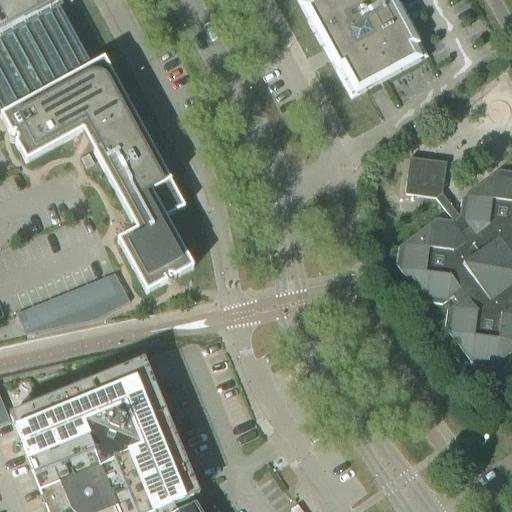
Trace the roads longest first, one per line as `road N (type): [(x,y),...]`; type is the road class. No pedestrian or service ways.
road 1 (residential): [(342,511),(257,385),(207,176),(111,0)]
road 2 (tertiary): [(418,511),(298,331),(278,192)]
road 3 (residential): [(278,192),(324,171),(331,142),(253,0)]
road 4 (tertiary): [(278,192),(263,146),(183,0)]
